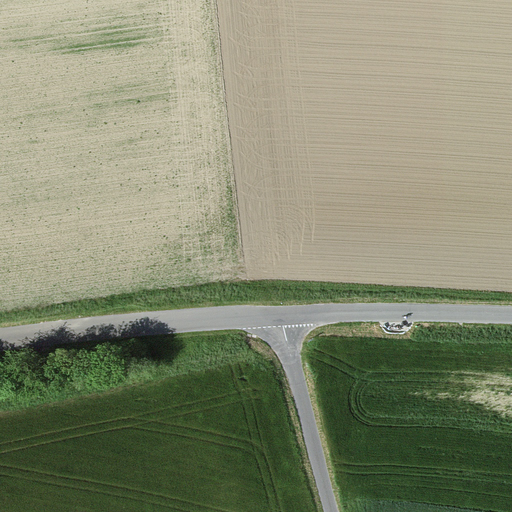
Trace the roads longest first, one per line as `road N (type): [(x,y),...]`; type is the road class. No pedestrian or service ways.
road 1 (tertiary): [(279,316),(0,339)]
road 2 (tertiary): [(511,316),(279,316)]
road 3 (unclassified): [(279,316),(332,511)]
